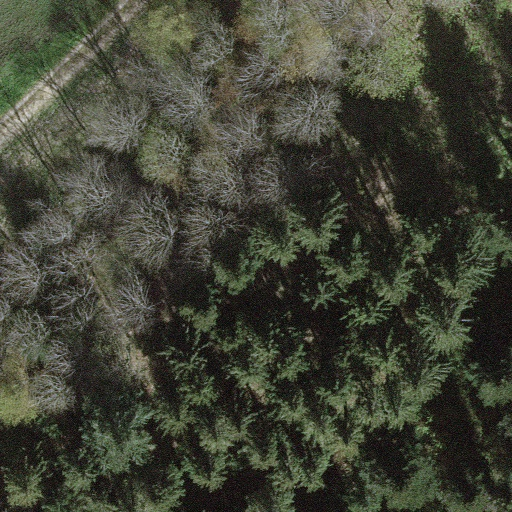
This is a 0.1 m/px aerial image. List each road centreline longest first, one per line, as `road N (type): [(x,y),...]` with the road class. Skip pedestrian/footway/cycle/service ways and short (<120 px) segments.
road 1 (track): [(0,138),(138,0)]
road 2 (track): [(511,159),(486,223),(497,261),(511,267)]
